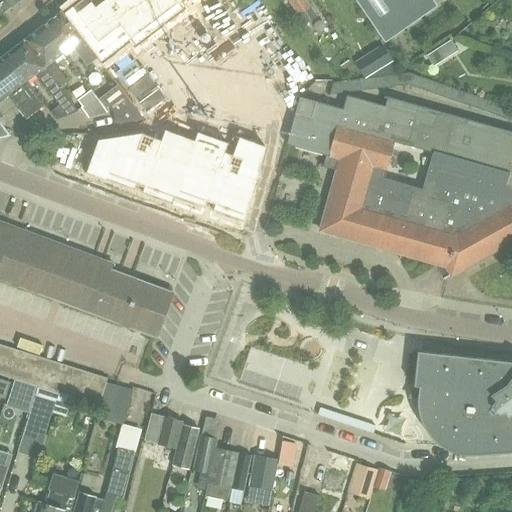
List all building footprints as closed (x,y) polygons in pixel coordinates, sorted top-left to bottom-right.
[(0,0),(0,12),(15,0),(0,0)] [(93,0),(78,0),(63,11),(97,55),(126,32),(131,37),(179,1),(178,0),(101,0),(96,4),(93,0)] [(242,0),(236,0),(232,3),(238,11),(246,5),(242,0)] [(254,0),(253,0),(246,5),(252,14),(260,8),(254,0)] [(289,0),(305,23),(317,15),(307,0),(289,0)] [(356,0),(385,40),(437,4),(434,0),(356,0)] [(246,5),(238,11),(243,19),(252,14),(246,5)] [(260,8),(252,14),(257,22),(266,16),(260,8)] [(97,57),(61,10),(42,25),(63,52),(72,45),(87,65),(97,57)] [(252,14),(243,19),(249,28),(257,22),(252,14)] [(266,16),(257,22),(263,30),(271,25),(266,16)] [(257,22),(249,28),(255,36),(263,30),(257,22)] [(68,79),(53,60),(63,52),(42,25),(23,40),(60,86),(68,79)] [(271,25),(263,30),(269,38),(277,33),(271,25)] [(263,30),(255,36),(260,44),(269,38),(263,30)] [(277,33),(269,38),(274,47),(283,41),(277,33)] [(269,38),(260,44),(266,52),(274,47),(269,38)] [(450,39),(440,45),(447,56),(457,49),(450,39)] [(56,118),(78,109),(23,40),(6,53),(26,79),(35,73),(60,104),(50,111),(56,118)] [(283,41),(274,47),(280,55),(288,49),(283,41)] [(382,45),(369,54),(377,67),(391,59),(382,45)] [(274,47),(266,52),(272,61),(280,55),(274,47)] [(288,49),(280,55),(286,64),(294,58),(288,49)] [(26,118),(45,103),(26,79),(6,53),(0,57),(0,137),(11,135),(0,120),(0,117),(4,115),(0,109),(0,101),(8,95),(26,118)] [(280,55),(272,61),(277,69),(286,64),(280,55)] [(89,116),(108,111),(91,88),(78,99),(82,105),(81,106),(89,116)] [(387,95),(385,104),(347,93),(343,107),(300,95),(286,143),(325,154),(323,162),(322,165),(337,169),(331,193),(321,229),(446,265),(452,274),(511,240),(511,130),(467,117),(387,95)] [(144,118),(122,95),(109,105),(114,111),(115,122),(144,118)] [(141,132),(97,139),(85,172),(104,180),(107,173),(175,198),(177,191),(246,216),(266,146),(238,136),(231,154),(224,152),(228,142),(196,131),(193,139),(164,128),(160,139),(141,132)] [(20,235),(0,228),(0,276),(93,311),(109,268),(111,263),(23,230),(20,235)] [(172,291),(110,269),(109,268),(93,311),(156,335),(172,291)] [(107,377),(0,343),(0,373),(99,405),(107,377)] [(511,362),(418,352),(414,385),(421,386),(419,390),(419,395),(418,400),(418,405),(419,412),(420,417),(422,421),(424,426),(426,430),(429,434),(432,438),(436,441),(440,444),(445,448),(449,449),(453,451),(456,452),(462,453),(467,454),(473,454),(511,451),(511,362)] [(10,381),(0,377),(0,396),(5,398),(10,381)] [(106,382),(106,381),(96,416),(123,425),(124,423),(132,392),(106,382)] [(14,384),(7,406),(15,409),(22,387),(14,384)] [(38,450),(43,432),(53,400),(67,404),(69,397),(57,393),(39,388),(37,395),(36,394),(26,427),(28,428),(23,445),(38,450)] [(376,425),(319,407),(317,415),(372,434),(376,425)] [(144,439),(176,448),(172,464),(183,424),(182,423),(183,420),(151,412),(144,439)] [(123,425),(99,511),(110,511),(116,498),(122,501),(142,428),(141,428),(124,423),(123,425)] [(199,427),(183,424),(172,464),(189,468),(199,427)] [(215,446),(217,437),(201,434),(194,469),(209,472),(215,446)] [(231,487),(237,451),(215,446),(209,472),(205,495),(228,500),(231,487)] [(251,454),(237,451),(231,487),(244,490),(251,454)] [(254,453),(248,485),(272,489),(278,457),(254,453)] [(371,498),(379,469),(355,463),(348,491),(371,498)] [(349,471),(330,465),(325,478),(345,484),(349,471)] [(35,511),(70,511),(71,511),(76,496),(74,496),(78,481),(65,476),(52,472),(48,488),(50,489),(46,504),(38,501),(35,511)] [(305,490),(298,511),(314,511),(320,494),(305,490)] [(79,511),(99,511),(103,498),(95,496),(95,495),(79,491),(74,511),(79,511)]
